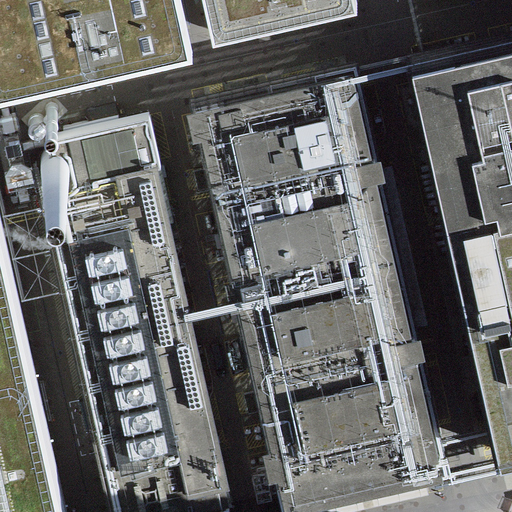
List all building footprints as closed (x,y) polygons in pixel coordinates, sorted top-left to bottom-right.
[(0,0),(0,79),(189,37),(180,0),(0,0)] [(338,0),(188,0),(196,35),(339,5),(338,0)] [(511,32),(412,54),(450,219),(511,205),(511,32)] [(282,457),(290,493),(436,460),(410,344),(419,342),(415,325),(406,327),(370,167),(379,165),(375,148),(367,150),(348,69),(194,104),(197,121),(206,119),(240,271),(232,273),(236,290),(244,288),(278,440),(270,442),(273,459),(282,457)] [(149,106),(46,128),(50,144),(46,146),(43,149),(41,153),(41,158),(42,162),(44,166),(46,169),(50,171),(54,172),(56,172),(59,183),(46,186),(119,511),(204,511),(227,507),(219,470),(223,469),(180,276),(153,157),(160,156),(149,106)] [(511,205),(450,219),(501,446),(511,444),(511,205)] [(0,209),(0,511),(52,511),(64,510),(0,209)]
